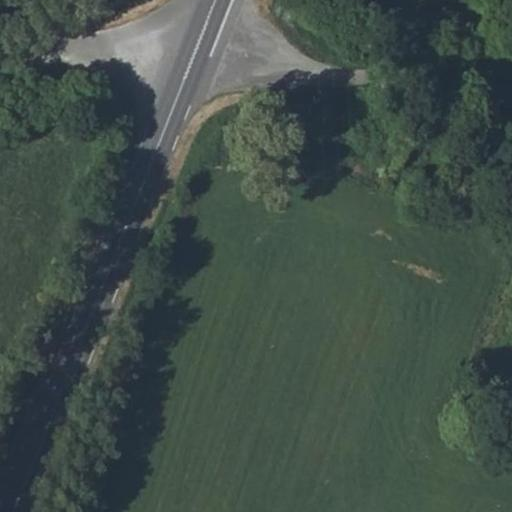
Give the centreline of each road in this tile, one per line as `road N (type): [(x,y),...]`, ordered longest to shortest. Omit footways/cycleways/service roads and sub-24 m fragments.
road 1 (secondary): [(193,52),(5,511)]
road 2 (unclassified): [(511,75),(307,82),(193,52)]
road 3 (unclassified): [(193,52),(56,53),(0,65)]
